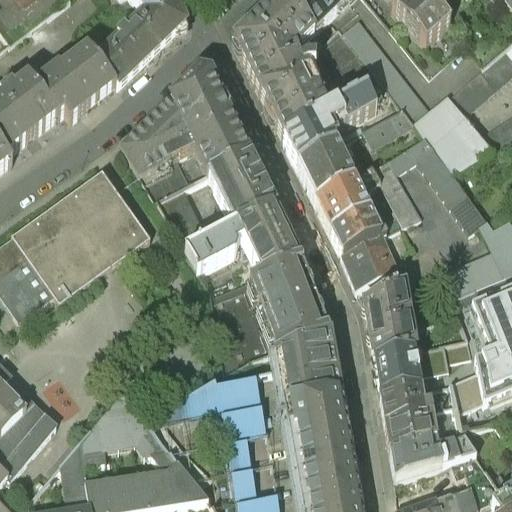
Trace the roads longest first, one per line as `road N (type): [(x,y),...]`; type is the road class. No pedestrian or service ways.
road 1 (residential): [(383,511),(345,309),(207,34)]
road 2 (residential): [(207,34),(84,145),(0,204)]
